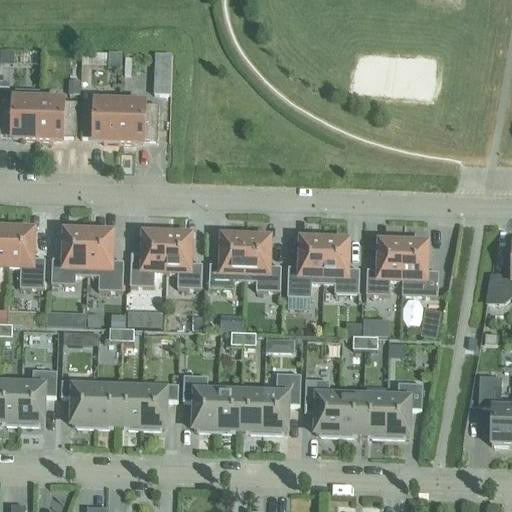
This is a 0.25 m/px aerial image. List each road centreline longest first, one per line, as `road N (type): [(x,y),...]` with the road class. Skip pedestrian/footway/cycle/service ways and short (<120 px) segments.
road 1 (residential): [(511,210),(0,192)]
road 2 (residential): [(511,486),(0,469)]
